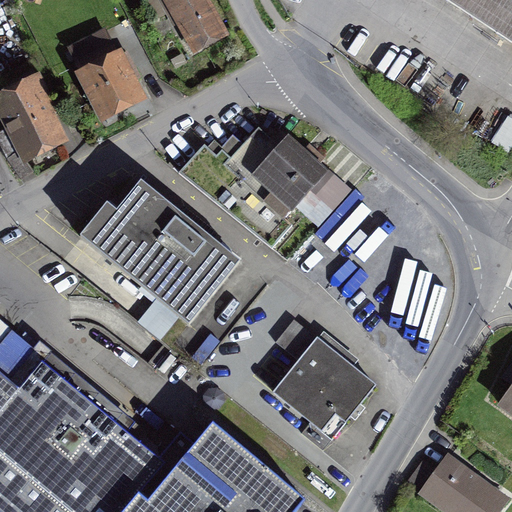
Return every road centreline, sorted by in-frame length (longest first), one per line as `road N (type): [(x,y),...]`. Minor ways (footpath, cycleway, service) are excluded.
road 1 (residential): [(283,66),(0,218)]
road 2 (unclassified): [(482,265),(475,238),(448,200),(283,66)]
road 3 (residential): [(357,506),(464,325),(482,265)]
